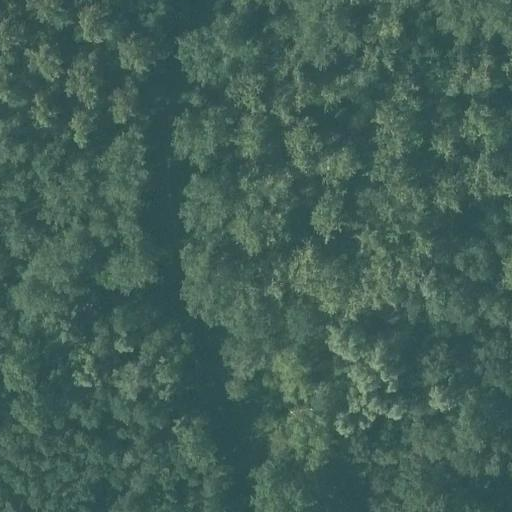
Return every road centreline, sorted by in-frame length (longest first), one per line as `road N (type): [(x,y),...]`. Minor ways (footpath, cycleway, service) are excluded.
road 1 (track): [(268,511),(188,289),(166,195),(174,91),(209,0)]
road 2 (track): [(0,274),(188,289)]
